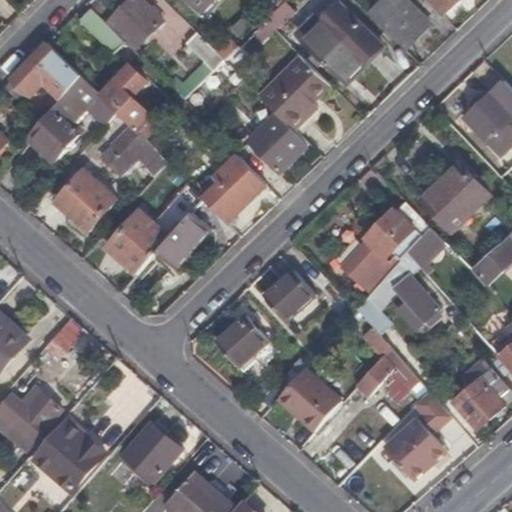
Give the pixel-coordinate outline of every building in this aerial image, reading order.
[(136,50),(162,24),(137,0),(134,0),(110,25),(136,50)] [(186,0),(200,13),(212,0),(186,0)] [(253,11),(264,22),(282,4),(282,3),(278,0),(269,0),(260,10),(257,7),(253,11)] [(386,0),(370,17),(406,52),(442,14),(429,0),(386,0)] [(429,0),(442,14),(444,16),(461,0),(429,0)] [(282,4),(264,22),(273,31),(291,12),(283,4),(282,4)] [(339,6),(321,24),(304,42),(347,84),(382,48),(339,6)] [(126,47),(91,11),(80,22),(115,58),(126,47)] [(244,41),(259,24),(247,13),(232,30),(244,41)] [(304,42),(321,24),(314,18),(297,35),(304,42)] [(182,43),(204,66),(204,64),(213,56),(191,34),(182,43)] [(67,95),(81,79),(48,46),(13,82),(27,96),(41,82),(61,102),(67,95)] [(176,93),(184,103),(199,88),(224,63),(215,54),(213,56),(204,64),(204,66),(176,93)] [(259,98),(295,133),(315,112),(310,107),(330,87),(300,57),(259,98)] [(224,63),(199,88),(208,97),(233,72),(224,63)] [(131,71),(102,99),(116,114),(136,134),(149,120),(150,120),(132,101),(146,86),(131,71)] [(81,79),(67,95),(61,102),(41,125),(37,129),(32,135),(59,159),(79,137),(71,131),(102,99),(81,79)] [(511,93),(503,84),(484,102),(479,97),(469,106),(474,112),(465,120),(500,156),(511,144),(511,131),(506,126),(511,120),(511,93)] [(194,116),(196,116),(211,101),(208,97),(199,88),(184,103),(183,104),(194,116)] [(176,110),(183,104),(175,95),(168,102),(176,110)] [(194,116),(183,104),(176,110),(172,115),(183,126),(194,116)] [(268,185),(307,148),(276,117),(247,145),(253,150),(249,154),(256,162),(251,168),(268,185)] [(158,129),(149,120),(136,134),(139,137),(144,143),(158,129)] [(0,135),(0,154),(10,144),(6,141),(7,140),(7,134),(4,132),(0,135)] [(144,143),(139,137),(132,143),(125,137),(117,146),(109,139),(94,154),(119,178),(141,155),(149,147),(144,143)] [(158,156),(149,147),(141,155),(150,164),(158,156)] [(221,186),(204,203),(227,226),(266,187),(237,157),(215,180),(221,186)] [(460,163),(420,203),(456,238),(495,198),(460,163)] [(89,235),(117,201),(86,173),(57,207),(89,235)] [(192,216),(204,203),(188,187),(167,211),(183,226),(192,216)] [(137,278),(157,256),(171,240),(140,214),(107,252),(137,278)] [(210,232),(192,216),(183,226),(171,240),(157,256),(174,272),(210,232)] [(388,263),(403,245),(382,227),(366,245),(370,248),(346,275),(359,287),(384,260),(388,263)] [(418,258),(436,237),(430,230),(410,252),(417,257),(418,258)] [(506,239),(470,272),(485,289),(511,264),(511,241),(508,237),(506,239)] [(406,256),(413,262),(417,257),(410,252),(406,256)] [(411,280),(421,271),(414,263),(413,262),(406,256),(357,313),(374,331),(379,335),(391,324),(379,312),(390,302),(387,298),(393,293),(395,294),(395,295),(425,329),(442,315),(411,280)] [(287,324),(316,296),(293,272),(264,299),(287,324)] [(0,315),(0,375),(15,358),(9,354),(25,337),(0,315)] [(242,369),(270,343),(247,318),(219,344),(242,369)] [(73,320),(55,340),(63,348),(76,334),(84,331),(73,320)] [(364,357),(369,351),(346,329),(334,342),(353,360),(360,353),(364,357)] [(392,350),(379,335),(374,331),(365,339),(384,359),(392,350)] [(30,342),(25,337),(9,354),(15,358),(30,342)] [(417,378),(392,350),(358,388),(370,399),(395,371),(408,386),(417,378)] [(497,355),(511,372),(511,350),(507,355),(502,350),(497,355)] [(467,394),(455,405),(479,433),(511,403),(511,395),(484,362),(459,384),(467,394)] [(306,371),(276,405),(314,438),(343,404),(306,371)] [(20,402),(13,396),(0,410),(0,427),(8,434),(16,424),(35,440),(62,411),(33,386),(20,402)] [(415,483),(434,466),(431,462),(441,453),(429,440),(433,436),(422,424),(418,427),(416,424),(386,450),(415,483)] [(155,484),(184,452),(154,427),(126,459),(155,484)] [(54,475),(57,473),(75,489),(94,466),(79,453),(83,449),(78,444),(74,449),(59,436),(38,460),(54,475)] [(431,462),(434,466),(444,457),(441,453),(431,462)] [(0,498),(16,509),(37,477),(20,466),(0,496),(0,498)] [(240,511),(242,511),(198,474),(168,511),(240,511)] [(11,511),(0,499),(0,511),(11,511)] [(267,511),(252,499),(242,511),(240,511),(267,511)]
